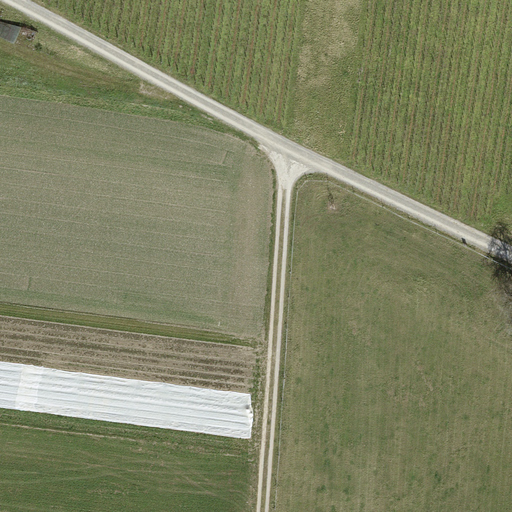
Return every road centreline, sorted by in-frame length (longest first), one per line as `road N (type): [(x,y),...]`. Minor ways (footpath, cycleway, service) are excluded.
road 1 (track): [(11,0),(285,148),(511,253)]
road 2 (track): [(262,511),(285,148)]
